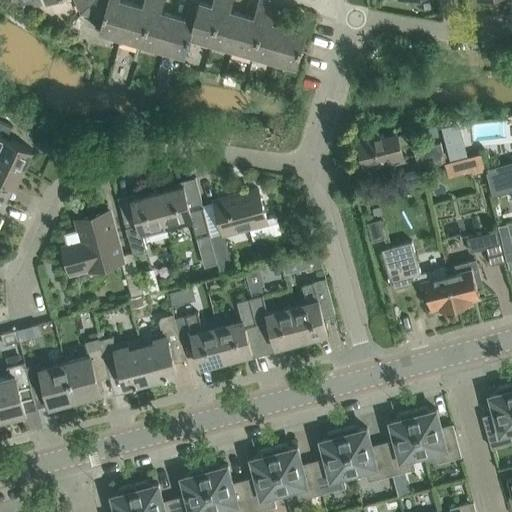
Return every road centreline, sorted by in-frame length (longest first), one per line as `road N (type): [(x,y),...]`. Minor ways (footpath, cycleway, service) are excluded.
road 1 (residential): [(25,312),(16,273),(61,186),(192,151),(314,169)]
road 2 (tertiary): [(70,456),(368,377)]
road 3 (residential): [(368,377),(314,169)]
road 4 (residential): [(493,511),(453,356)]
road 5 (residential): [(511,24),(448,34),(354,15)]
road 6 (residential): [(314,169),(354,15)]
